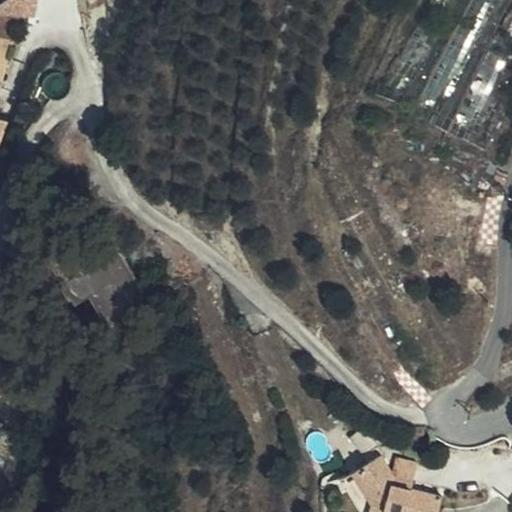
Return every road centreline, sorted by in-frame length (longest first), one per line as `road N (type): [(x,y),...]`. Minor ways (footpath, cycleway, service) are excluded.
road 1 (unclassified): [(455,418),(381,407),(263,299),(135,203),(98,139),(65,0)]
road 2 (unclassified): [(511,266),(495,357),(455,418)]
